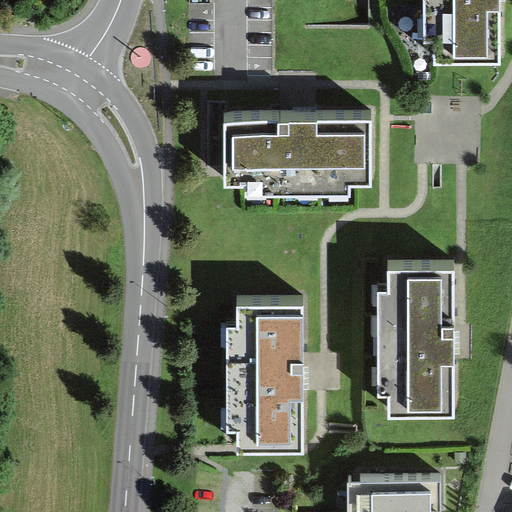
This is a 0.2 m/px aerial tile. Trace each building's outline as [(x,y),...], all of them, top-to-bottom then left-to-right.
[(496,0),(419,0),(420,36),(430,36),(430,57),(498,56),(496,0)] [(369,111),(218,112),(219,176),(244,176),(244,188),(348,187),(348,175),(370,175),(369,111)] [(451,261),(383,262),(383,285),(374,285),(376,388),(386,388),(387,406),(453,406),(451,261)] [(299,297),(232,298),(232,318),(221,318),(222,420),(234,420),(235,441),(300,440),(299,297)] [(437,511),(437,474),(348,476),(348,511),(437,511)]
